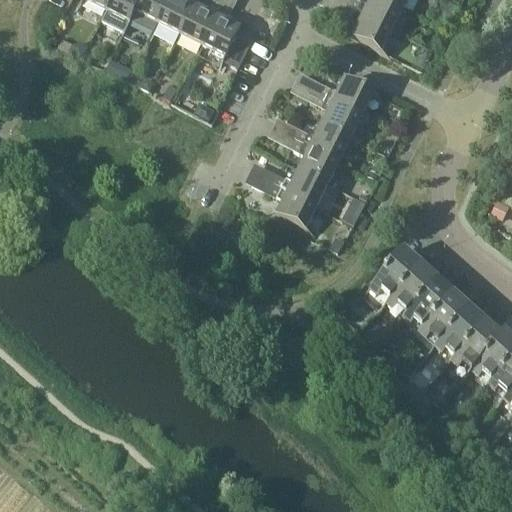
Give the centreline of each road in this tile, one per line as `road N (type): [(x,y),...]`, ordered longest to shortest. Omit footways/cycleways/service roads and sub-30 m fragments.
road 1 (residential): [(469,122),(445,169),(441,209),(466,254),(511,288)]
road 2 (residential): [(469,122),(293,35)]
road 3 (residential): [(216,190),(293,35)]
